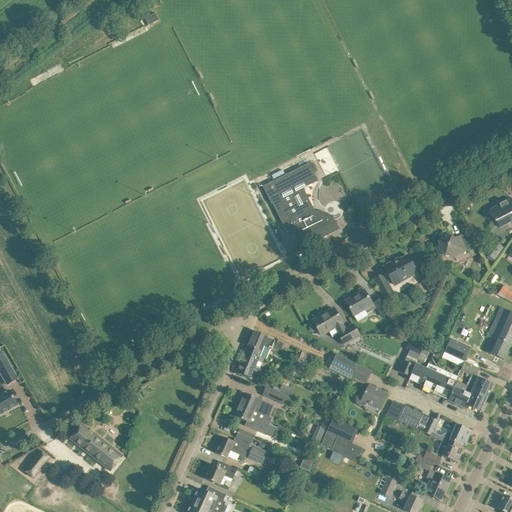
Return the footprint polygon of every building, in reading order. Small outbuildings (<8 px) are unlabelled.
[(158,21),(155,14),(144,19),(148,26),(158,21)] [(316,177),(309,163),(271,182),(263,187),(269,200),(270,200),(272,203),(272,204),(286,231),(287,233),(297,228),(300,234),(302,238),(306,247),(320,239),(327,236),(340,230),(339,229),(336,222),(335,222),(332,223),(330,220),(326,217),(322,216),(317,216),(313,217),(310,212),(314,210),(303,189),(317,182),(315,178),(316,177)] [(511,201),(511,199),(499,206),(497,204),(492,209),(489,210),(490,211),(488,212),(493,218),(494,219),(495,222),(496,222),(497,223),(499,228),(507,224),(511,221),(511,201)] [(469,250),(466,244),(462,235),(453,239),(453,237),(450,236),(448,237),(447,235),(441,238),(443,244),(437,247),(441,253),(450,256),(461,251),(463,253),(469,250)] [(494,260),(503,248),(493,241),(485,254),(488,256),(487,258),(492,262),(494,260)] [(425,270),(425,269),(420,260),(412,264),(408,256),(395,263),(394,261),(383,267),(393,284),(413,273),(414,276),(425,270)] [(383,274),(374,279),(386,300),(394,295),(390,286),(388,283),(383,274)] [(511,291),(504,286),(499,293),(511,300),(511,291)] [(377,308),(382,317),(390,312),(382,298),(372,304),(364,291),(345,302),(354,316),(364,310),(367,314),(377,308)] [(511,342),(511,312),(501,307),(487,337),(496,341),(493,347),(487,344),(484,351),(504,360),(511,342)] [(332,338),(338,334),(345,345),(359,336),(353,325),(345,329),(342,323),(333,309),(312,321),(321,336),(328,331),(332,338)] [(392,311),(387,316),(391,320),(396,316),(392,311)] [(264,347),(271,350),(275,340),(254,332),(248,347),(251,349),(251,348),(262,352),(264,347)] [(278,339),(275,346),(286,351),(289,345),(278,339)] [(451,340),(445,353),(464,361),(470,348),(451,340)] [(410,342),(407,350),(419,355),(421,352),(422,349),(423,348),(411,343),(410,342)] [(255,368),(262,352),(251,348),(251,349),(248,347),(237,373),(256,381),(260,371),(255,368)] [(419,355),(417,361),(423,363),(427,355),(421,352),(419,355)] [(299,379),(309,357),(302,353),(292,375),(299,379)] [(336,355),(329,369),(350,380),(351,377),(358,365),(336,355)] [(410,377),(415,364),(404,359),(399,372),(410,377)] [(0,372),(7,385),(18,379),(8,362),(0,366),(0,372)] [(476,377),(479,369),(465,363),(461,371),(476,377)] [(418,384),(425,368),(415,364),(410,377),(408,380),(418,384)] [(372,372),(363,367),(358,365),(351,377),(365,384),(372,372)] [(457,382),(437,373),(425,368),(418,384),(449,398),(448,401),(465,409),(466,406),(480,413),(488,396),(480,392),(479,395),(472,392),(470,396),(454,388),(456,383),(457,382)] [(493,385),(484,380),(478,378),(473,389),(461,384),(459,382),(457,382),(456,383),(454,388),(470,396),(472,392),(479,395),(480,392),(488,396),(493,385)] [(281,386),(278,393),(281,394),(291,398),(294,391),(281,386)] [(365,404),(367,403),(379,409),(386,394),(369,386),(364,395),(362,394),(361,394),(358,395),(357,396),(356,397),(355,399),(355,401),(356,403),(357,405),(359,406),(360,406),(362,406),(363,406),(365,404)] [(266,387),(262,395),(277,402),(281,394),(278,393),(266,387)] [(0,415),(18,405),(9,391),(3,395),(2,392),(0,393),(0,415)] [(263,415),(268,404),(259,400),(245,393),(240,405),(254,411),(263,415)] [(398,420),(405,407),(394,402),(386,417),(399,423),(400,421),(398,420)] [(263,415),(254,411),(240,405),(235,417),(248,423),(247,425),(251,427),(250,428),(259,432),(263,433),(269,436),(272,428),(269,426),(272,419),(269,418),(263,415)] [(432,433),(438,422),(405,406),(405,407),(398,420),(400,421),(407,425),(431,436),(432,433)] [(357,430),(348,425),(333,418),(327,431),(321,445),(320,446),(356,463),(363,449),(348,443),(351,436),(354,437),(357,430)] [(123,456),(82,423),(70,439),(111,472),(123,456)] [(465,445),(471,431),(457,425),(453,433),(451,433),(449,433),(447,433),(444,435),(442,436),(440,436),(432,433),(431,436),(430,437),(442,442),(448,444),(452,446),(454,444),(464,449),(464,448),(461,447),(463,444),(465,445)] [(320,428),(314,442),(321,445),(327,431),(320,428)] [(239,429),(236,437),(251,444),(254,436),(239,429)] [(217,445),(214,450),(217,452),(216,453),(225,457),(227,458),(227,457),(237,461),(239,455),(244,458),(250,446),(244,443),(235,439),(234,442),(223,438),(220,445),(217,445)] [(442,442),(437,453),(442,456),(448,459),(450,460),(450,462),(454,464),(456,462),(457,463),(464,449),(454,444),(452,446),(448,444),(442,442)] [(252,448),(248,458),(262,464),(266,454),(252,448)] [(40,451),(25,470),(35,478),(42,469),(41,469),(49,459),(40,451)] [(432,464),(438,466),(441,459),(426,451),(424,455),(421,453),(419,457),(432,464)] [(306,453),(300,467),(309,471),(315,457),(306,453)] [(429,470),(432,464),(419,457),(416,463),(429,470)] [(211,465),(205,479),(214,483),(219,486),(224,476),(233,480),(235,476),(237,470),(231,467),(222,463),(219,468),(211,465)] [(450,480),(441,476),(431,471),(427,478),(432,481),(426,494),(432,497),(441,501),(450,480)] [(347,475),(342,486),(370,498),(375,487),(347,475)] [(387,479),(380,494),(389,498),(396,483),(387,479)] [(227,495),(218,491),(208,487),(205,493),(199,490),(193,503),(213,511),(227,511),(230,506),(226,503),(223,501),(227,495)] [(417,511),(422,502),(413,497),(410,496),(403,492),(400,498),(407,502),(404,510),(407,511),(417,511)] [(511,511),(511,498),(504,495),(497,509),(501,511),(511,511)] [(213,511),(193,503),(188,511),(213,511)]
